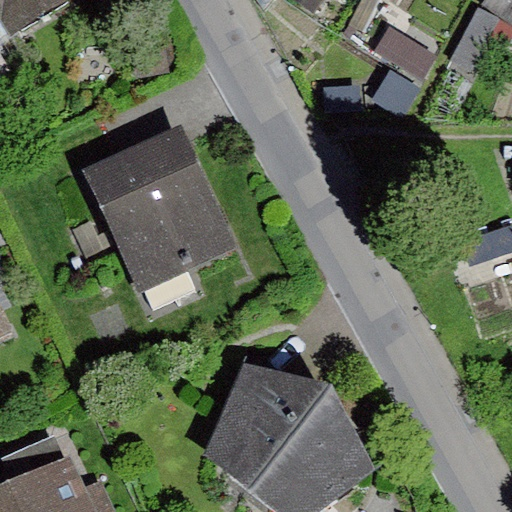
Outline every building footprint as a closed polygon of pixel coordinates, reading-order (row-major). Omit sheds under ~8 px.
[(0,0),(0,20),(3,19),(13,35),(70,0),(0,0)] [(165,115),(70,162),(138,300),(234,253),(165,115)] [(0,311),(0,346),(14,339),(0,311)] [(322,396),(235,374),(197,463),(257,511),(329,511),(372,482),(322,396)] [(3,459),(13,482),(66,459),(56,435),(3,459)] [(13,482),(0,487),(0,511),(98,511),(72,455),(66,459),(13,482)]
